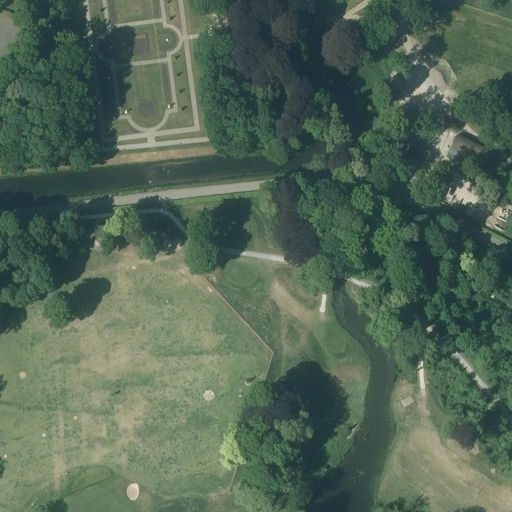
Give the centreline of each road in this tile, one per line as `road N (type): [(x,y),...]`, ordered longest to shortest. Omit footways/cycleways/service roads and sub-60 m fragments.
road 1 (unclassified): [(0,214),(352,183)]
road 2 (track): [(400,0),(409,52),(437,105),(425,170)]
